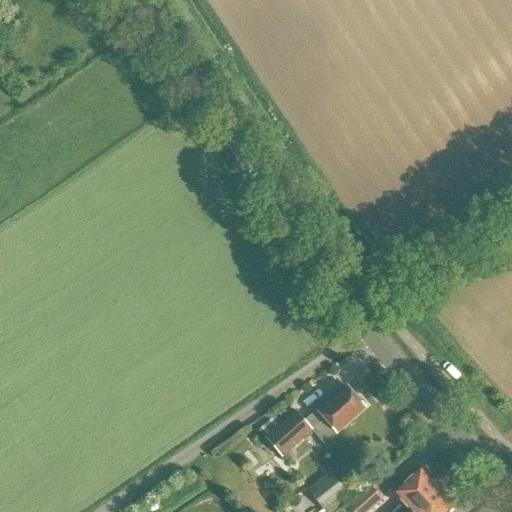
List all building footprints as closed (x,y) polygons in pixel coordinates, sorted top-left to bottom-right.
[(295,408),(279,421),(275,416),(260,429),(281,453),(311,428),(323,442),(365,406),(346,383),(304,418),(295,408)] [(393,492),(404,503),(393,511),(409,511),(437,487),(419,468),(393,492)] [(308,491),(326,511),(336,511),(352,499),(329,473),(308,491)] [(348,507),(352,511),(369,511),(383,500),(370,486),(348,507)] [(409,511),(445,511),(453,505),(437,487),(409,511)]
